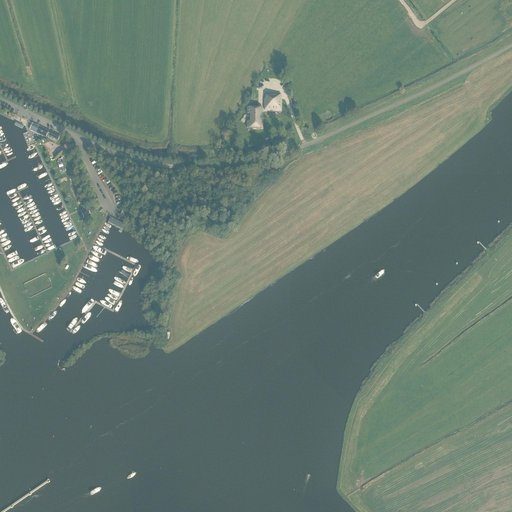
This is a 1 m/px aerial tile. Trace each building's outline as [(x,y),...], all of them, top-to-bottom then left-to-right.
[(280,111),(281,95),(266,94),(266,99),(265,99),(264,110),(280,111)] [(262,128),(262,108),(247,108),(247,114),(249,114),(249,122),(247,122),(247,128),(262,128)] [(49,130),(48,131),(32,123),(29,130),(45,138),(46,135),(58,140),(60,135),(49,130)] [(111,193),(116,187),(111,182),(105,189),(111,193)] [(84,218),(90,215),(87,209),(81,212),(84,218)] [(110,218),(107,223),(123,231),(126,226),(110,218)]
